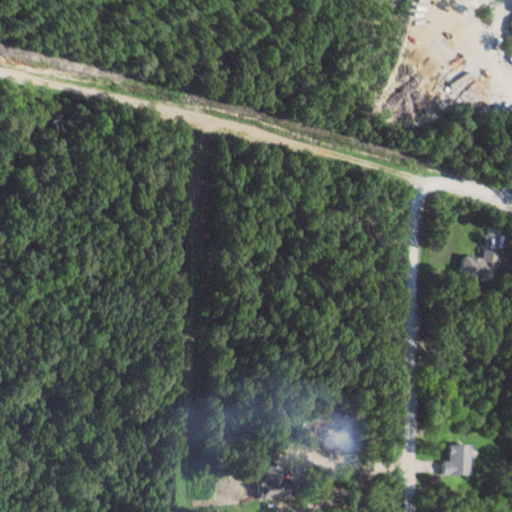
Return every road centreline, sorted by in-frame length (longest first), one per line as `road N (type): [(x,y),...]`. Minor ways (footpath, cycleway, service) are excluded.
road 1 (residential): [(511,197),(0,70)]
road 2 (residential): [(184,511),(197,120)]
road 3 (residential): [(414,511),(415,270),(426,179)]
